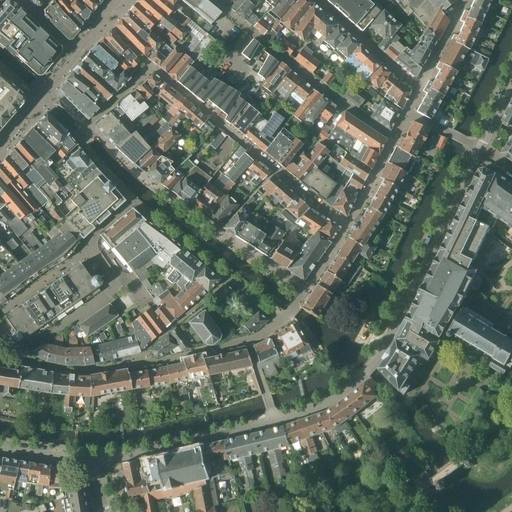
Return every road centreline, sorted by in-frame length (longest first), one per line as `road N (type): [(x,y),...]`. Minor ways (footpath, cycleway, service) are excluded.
road 1 (residential): [(246,342),(89,369),(17,354),(112,289),(92,245),(134,202)]
road 2 (residential): [(273,420),(330,397),(372,362),(480,149)]
road 3 (residential): [(346,226),(149,66),(87,126)]
road 4 (residential): [(301,293),(213,234),(87,126)]
road 5 (residential): [(392,138),(218,5),(222,0)]
road 6 (residential): [(91,459),(273,420)]
road 7 (residential): [(134,202),(273,322)]
road 8 (residential): [(317,0),(419,87)]
